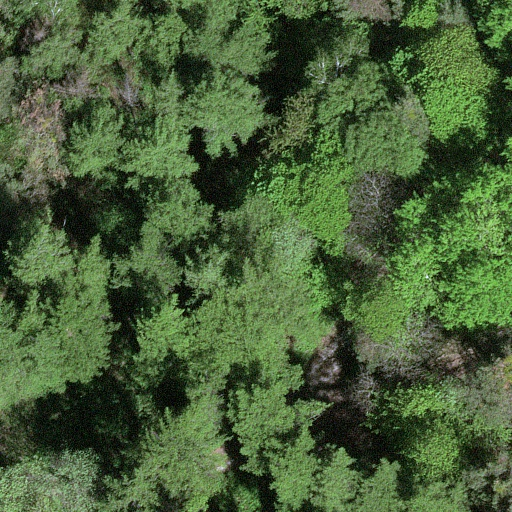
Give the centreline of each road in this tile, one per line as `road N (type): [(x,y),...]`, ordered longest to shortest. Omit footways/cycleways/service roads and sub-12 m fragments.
road 1 (track): [(294,418),(393,271),(511,141)]
road 2 (track): [(0,490),(216,464),(294,418)]
